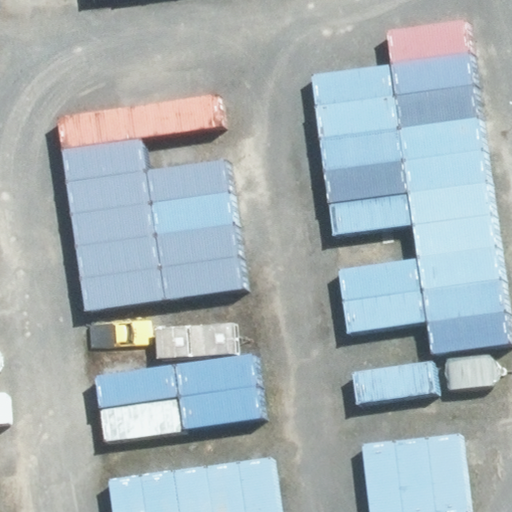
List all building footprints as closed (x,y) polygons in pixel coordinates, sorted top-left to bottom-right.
[(0,0),(0,13),(105,0),(0,0)] [(316,111),(335,241),(411,230),(415,261),(339,272),(348,337),(510,314),(478,88),(399,100),(395,67),(312,78),(316,111)] [(218,103),(57,126),(103,446),(263,423),(218,103)] [(511,356),(353,377),(357,406),(511,386),(511,356)] [(362,450),(366,511),(467,511),(461,442),(362,450)] [(272,511),(267,466),(109,485),(111,511),(272,511)]
